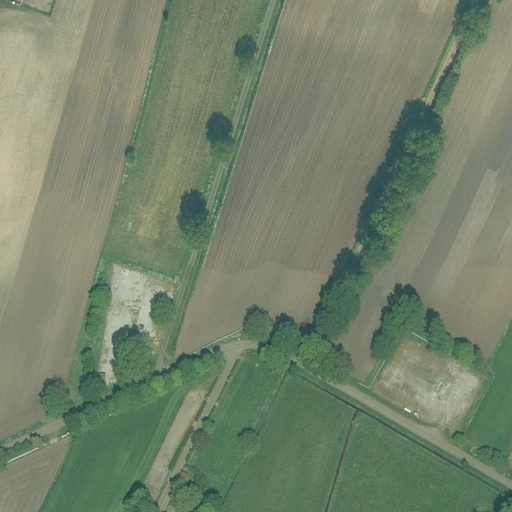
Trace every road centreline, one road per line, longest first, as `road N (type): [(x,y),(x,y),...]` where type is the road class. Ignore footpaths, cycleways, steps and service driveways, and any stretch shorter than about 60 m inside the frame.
road 1 (unclassified): [(476,0),(306,370)]
road 2 (unclassified): [(306,370),(263,346),(218,351),(0,453)]
road 3 (unclassified): [(511,488),(306,370)]
